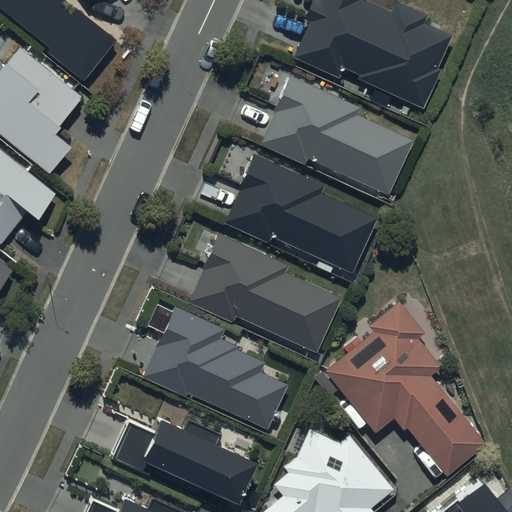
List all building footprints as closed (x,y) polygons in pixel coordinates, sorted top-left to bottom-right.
[(0,0),(0,10),(45,44),(41,48),(80,81),(114,40),(67,0),(0,0)] [(308,0),(300,19),(305,22),(290,56),(335,76),(339,67),(356,74),(355,77),(422,107),(438,69),(433,67),(448,32),(422,21),(425,15),(393,0),(388,11),(362,0),(308,0)] [(82,97),(19,46),(0,68),(0,134),(46,172),(68,146),(52,133),(82,97)] [(342,98),(279,69),(272,86),(269,85),(261,102),(268,105),(266,109),(272,112),(258,144),(302,163),(305,157),(384,193),(408,139),(352,114),(356,106),(341,99),(342,98)] [(54,192),(0,148),(0,239),(25,209),(35,216),(54,192)] [(324,187),(254,154),(223,222),(269,243),(272,237),(353,274),(378,219),(321,193),(324,187)] [(285,264),(215,231),(197,269),(202,272),(188,301),(228,320),(231,312),(312,350),(338,295),(283,269),(285,264)] [(0,286),(13,270),(0,259),(0,286)] [(372,330),(322,369),(372,433),(392,417),(401,428),(404,426),(443,475),(484,443),(430,375),(440,367),(417,337),(423,333),(396,300),(366,323),(372,330)] [(220,328),(170,306),(139,378),(183,398),(185,393),(263,428),(284,381),(256,369),(260,361),(233,349),(235,344),(217,336),(220,328)] [(218,432),(184,417),(179,430),(155,419),(149,433),(123,422),(108,457),(147,474),(150,468),(231,503),(250,460),(213,444),(218,432)] [(279,495),(258,511),(371,511),(372,511),(368,508),(391,488),(346,434),(337,442),(306,427),(294,455),(282,466),(285,472),(270,484),(279,495)] [(502,511),(475,479),(433,511),(502,511)] [(153,511),(123,498),(117,511),(90,499),(84,511),(153,511)]
